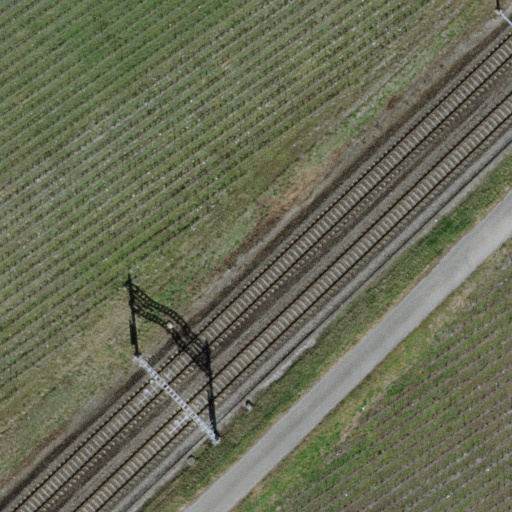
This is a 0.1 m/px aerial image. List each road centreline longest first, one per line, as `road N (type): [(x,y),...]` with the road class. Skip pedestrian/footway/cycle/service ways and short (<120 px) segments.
road 1 (track): [(0,415),(459,0)]
road 2 (track): [(207,511),(511,215)]
